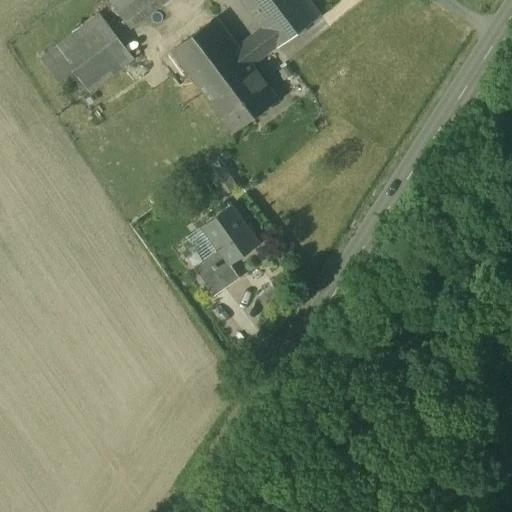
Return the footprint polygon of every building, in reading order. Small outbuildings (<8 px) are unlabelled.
[(108,0),(129,27),(165,0),(108,0)] [(315,14),(304,0),(243,0),(264,26),(237,46),(215,17),(172,50),(234,130),(277,97),(251,63),(315,14)] [(100,14),(42,59),(60,83),(62,80),(78,100),(134,57),(100,14)] [(211,173),(222,190),(234,182),(223,165),(211,173)] [(232,201),(201,224),(218,247),(229,262),(229,263),(260,240),(232,201)] [(216,271),(229,262),(218,247),(194,264),(215,293),(226,284),(216,271)]
